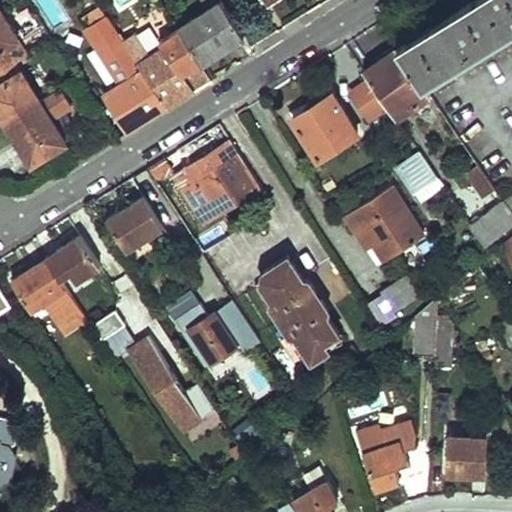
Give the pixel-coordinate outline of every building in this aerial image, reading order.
[(176,25),(180,33),(200,64),(243,36),(220,0),(197,0),(203,9),(176,25)] [(511,0),(471,0),(397,49),(425,87),(511,31),(511,0)] [(0,66),(16,56),(26,50),(0,10),(0,66)] [(135,59),(118,34),(107,17),(85,30),(118,83),(104,93),(129,132),(167,108),(139,65),(135,59)] [(118,34),(135,59),(145,53),(129,27),(118,34)] [(139,65),(167,108),(211,81),(200,64),(180,33),(164,44),(166,49),(139,65)] [(370,78),(389,105),(398,118),(430,94),(425,87),(397,49),(365,71),(370,78)] [(0,112),(5,121),(42,98),(16,56),(0,66),(0,112)] [(352,91),(370,118),(389,105),(370,78),(352,91)] [(293,118),(323,165),(363,140),(333,93),(293,118)] [(5,121),(24,151),(33,146),(41,158),(68,141),(42,98),(5,121)] [(222,145),(188,166),(195,178),(230,157),(222,145)] [(421,150),(400,166),(416,190),(438,174),(421,150)] [(173,175),(204,224),(254,191),(233,156),(230,157),(195,178),(188,166),(173,175)] [(479,164),(468,171),(485,196),(496,189),(479,164)] [(438,174),(416,190),(425,201),(446,186),(438,174)] [(343,216),(354,232),(362,227),(374,245),(384,260),(427,232),(394,182),(343,216)] [(511,192),(503,199),(511,212),(511,192)] [(107,216),(127,248),(164,225),(143,195),(107,216)] [(511,212),(503,199),(471,222),(485,242),(511,222),(511,212)] [(354,232),(366,250),(374,245),(362,227),(354,232)] [(47,257),(66,287),(101,265),(82,235),(47,257)] [(511,239),(503,247),(511,264),(511,239)] [(269,298),(266,304),(273,314),(276,312),(283,322),(279,323),(285,333),(294,339),(307,359),(326,347),(324,340),(336,332),(325,313),(325,306),(306,276),(299,274),(286,252),(259,269),(255,278),(269,298)] [(11,280),(30,311),(43,303),(50,313),(63,316),(72,328),(88,318),(66,287),(47,257),(11,280)] [(423,294),(408,271),(381,289),(383,291),(396,311),(423,294)] [(0,311),(10,304),(0,288),(0,311)] [(396,311),(383,291),(367,302),(382,325),(398,315),(396,311)] [(175,317),(206,365),(241,343),(245,350),(261,340),(233,296),(208,312),(201,300),(175,317)] [(416,314),(414,353),(436,355),(439,313),(440,297),(436,297),(416,314)] [(116,307),(92,323),(103,338),(127,323),(116,307)] [(50,313),(63,334),(72,328),(63,316),(50,313)] [(439,313),(436,355),(436,364),(454,364),(455,322),(449,313),(439,313)] [(149,332),(126,346),(184,431),(204,418),(203,417),(186,390),(149,332)] [(200,381),(186,390),(203,417),(217,408),(200,381)] [(357,428),(377,489),(402,480),(396,464),(409,460),(405,447),(417,444),(417,431),(412,415),(382,425),(380,420),(357,428)] [(448,431),(446,474),(487,476),(489,432),(448,431)] [(0,491),(12,486),(16,470),(8,457),(2,453),(0,456),(0,491)] [(326,511),(323,505),(336,498),(317,463),(305,470),(313,486),(292,499),(300,511),(326,511)] [(228,476),(213,488),(220,495),(235,482),(228,476)]
